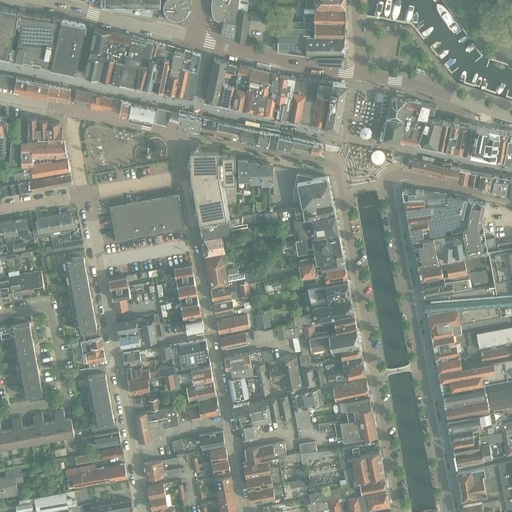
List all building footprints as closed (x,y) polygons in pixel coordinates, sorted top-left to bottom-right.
[(101,0),(100,8),(152,18),(152,17),(154,7),(158,8),(157,0),(101,0)] [(164,10),(164,11),(165,13),(167,15),(168,17),(170,19),(173,20),(175,20),(177,20),(180,20),(182,19),(184,18),(186,16),(188,14),(189,12),(189,10),(191,11),(191,0),(166,0),(166,1),(165,2),(165,3),(164,4),(164,5),(164,7),(164,8),(164,9),(164,10)] [(211,6),(212,11),(213,14),(214,17),(215,19),(218,20),(219,20),(220,20),(222,19),(224,18),(225,17),(223,22),(236,23),(237,16),(238,10),(238,7),(237,7),(238,0),(212,0),(212,1),(212,4),(211,6)] [(238,0),(238,7),(238,10),(247,11),(247,7),(248,7),(248,0),(238,0)] [(341,0),(310,0),(311,5),(305,5),(305,8),(345,9),(345,0),(341,0)] [(0,6),(0,56),(17,60),(24,62),(24,61),(33,62),(43,64),(42,66),(77,73),(88,25),(71,21),(54,17),(54,18),(43,15),(42,16),(33,14),(25,13),(25,12),(23,12),(24,11),(19,11),(0,6)] [(304,13),(303,21),(345,21),(345,9),(305,8),(305,13),(304,13)] [(238,10),(237,16),(249,18),(250,11),(247,11),(238,10)] [(281,21),(281,34),(314,36),(345,37),(345,21),(303,21),(281,21)] [(233,41),(234,34),(235,28),(236,23),(223,22),(221,32),(220,35),(231,38),(230,40),(233,41)] [(89,53),(84,75),(85,75),(89,76),(91,77),(99,78),(103,56),(104,56),(105,51),(106,47),(107,47),(108,43),(111,31),(111,30),(96,27),(92,41),(93,41),(90,53),(89,53)] [(103,56),(99,78),(105,79),(119,82),(131,36),(122,33),(111,30),(111,31),(108,43),(107,47),(106,47),(105,51),(104,56),(103,56)] [(277,51),(283,51),(306,53),(306,55),(345,55),(345,37),(314,36),(281,34),(278,34),(277,51)] [(131,36),(119,82),(128,84),(136,86),(138,76),(137,76),(146,39),(138,37),(131,36)] [(138,76),(136,86),(144,88),(154,41),(146,39),(137,76),(138,76)] [(154,41),(144,88),(151,89),(157,59),(156,59),(158,49),(159,50),(160,43),(154,41)] [(157,59),(151,89),(165,92),(172,63),(175,47),(166,44),(160,43),(159,50),(158,49),(156,59),(157,59)] [(172,63),(165,92),(176,94),(180,73),(186,50),(175,47),(172,63)] [(180,73),(176,94),(193,98),(196,85),(197,79),(198,73),(199,67),(200,61),(201,55),(201,54),(186,50),(180,73)] [(345,65),(345,57),(345,55),(306,55),(306,58),(315,59),(315,62),(345,65)] [(205,100),(218,103),(225,70),(227,61),(215,58),(205,100)] [(225,70),(218,103),(231,106),(238,73),(240,64),(227,61),(225,70)] [(238,73),(231,106),(244,108),(247,89),(251,67),(240,64),(238,73)] [(247,89),(244,108),(264,113),(271,72),(251,67),(247,89)] [(271,72),(264,113),(273,114),(280,73),(271,72)] [(280,73),(273,114),(288,118),(292,94),(292,92),(295,76),(280,73)] [(0,74),(0,85),(15,88),(17,78),(0,74)] [(292,94),(288,118),(311,122),(319,80),(309,79),(295,76),(292,92),(292,94)] [(17,78),(15,88),(26,91),(29,80),(17,78)] [(29,80),(26,91),(48,96),(50,85),(29,80)] [(319,80),(311,122),(324,125),(332,81),(319,80)] [(332,81),(324,125),(338,128),(343,102),(345,102),(345,98),(346,99),(347,87),(344,87),(345,83),(335,82),(332,81)] [(50,85),(48,96),(50,96),(57,98),(69,100),(71,89),(50,85)] [(81,102),(91,105),(93,94),(76,91),(74,102),(81,103),(81,102)] [(93,94),(91,105),(93,105),(103,107),(105,97),(93,94)] [(389,103),(387,117),(389,118),(389,115),(403,118),(406,99),(396,96),(393,98),(390,101),(389,103)] [(105,97),(103,107),(111,109),(113,99),(105,97)] [(113,99),(111,109),(119,111),(121,100),(113,99)] [(420,144),(445,149),(451,122),(450,122),(442,120),(427,117),(428,114),(430,103),(422,102),(407,99),(403,118),(399,139),(399,140),(420,144)] [(121,100),(119,111),(120,111),(119,113),(129,115),(130,115),(153,120),(155,120),(167,123),(172,112),(173,112),(173,111),(172,111),(157,108),(131,102),(121,100)] [(193,125),(199,127),(201,117),(179,112),(179,123),(193,125)] [(398,145),(399,142),(399,140),(399,139),(403,118),(389,115),(389,118),(387,117),(385,128),(380,127),(377,141),(398,145)] [(28,139),(49,138),(50,138),(49,122),(49,119),(38,120),(38,117),(27,117),(28,139)] [(201,117),(199,127),(217,131),(219,120),(201,117)] [(451,122),(445,149),(453,151),(460,122),(459,122),(459,119),(455,118),(454,121),(451,120),(451,122)] [(219,120),(217,131),(226,133),(233,134),(235,124),(219,120)] [(50,138),(49,138),(49,142),(63,141),(63,130),(60,130),(60,122),(49,122),(50,138)] [(460,122),(453,151),(462,153),(468,124),(460,122)] [(235,124),(233,134),(242,136),(244,126),(235,124)] [(367,125),(363,124),(360,127),(359,131),(361,134),(365,135),(369,133),(370,129),(367,125)] [(468,124),(462,153),(470,154),(476,125),(468,124)] [(476,125),(470,154),(483,157),(495,159),(500,130),(489,128),(476,125)] [(244,126),(242,136),(258,139),(260,129),(244,126)] [(277,143),(279,133),(260,129),(258,139),(277,143)] [(500,130),(495,159),(503,160),(508,132),(500,130)] [(511,132),(508,132),(503,160),(511,162),(511,161),(511,132)] [(279,133),(277,143),(291,146),(293,136),(279,133)] [(293,136),(291,146),(297,147),(311,150),(313,140),(293,136)] [(313,140),(311,150),(324,153),(323,144),(321,142),(313,140)] [(49,142),(21,142),(22,168),(24,167),(24,168),(31,167),(33,166),(33,158),(67,157),(64,141),(63,141),(49,142)] [(191,175),(196,201),(200,222),(220,219),(219,154),(218,150),(202,150),(197,147),(193,151),(191,151),(191,171),(191,175)] [(219,154),(220,219),(237,216),(235,154),(219,154)] [(251,186),(251,181),(250,181),(250,161),(246,161),(246,158),(238,158),(239,181),(246,180),(246,190),(251,190),(251,186)] [(408,167),(409,167),(431,171),(433,163),(410,158),(408,167)] [(22,172),(14,174),(15,180),(15,181),(28,178),(54,174),(70,171),(68,160),(33,166),(31,167),(22,168),(22,172)] [(250,181),(251,181),(258,181),(258,188),(258,192),(263,192),(263,185),(262,183),(262,163),(258,163),(258,160),(250,161),(250,181)] [(262,183),(263,185),(269,185),(269,194),(274,194),(273,165),(270,165),(270,163),(262,163),(262,183)] [(433,163),(431,171),(438,172),(437,175),(449,178),(451,166),(433,163)] [(451,166),(449,178),(457,180),(458,181),(460,168),(451,166)] [(460,168),(458,181),(467,182),(470,170),(460,168)] [(470,170),(467,182),(478,185),(480,172),(470,170)] [(480,172),(478,185),(488,188),(492,174),(480,172)] [(302,206),(290,208),(290,209),(333,201),(328,176),(313,179),(312,176),(297,173),(294,190),(299,191),(302,206)] [(492,174),(488,188),(507,193),(510,177),(492,174)] [(0,192),(1,196),(32,191),(32,192),(73,184),(71,175),(50,179),(31,183),(27,183),(26,181),(0,186),(0,192)] [(176,189),(108,202),(115,240),(184,227),(176,189)] [(417,191),(402,189),(404,198),(421,197),(422,190),(418,191),(417,191)] [(421,197),(404,198),(406,206),(440,203),(447,203),(447,193),(424,191),(422,190),(421,197)] [(440,203),(406,206),(412,238),(436,234),(446,232),(447,232),(448,234),(462,232),(463,213),(467,198),(447,193),(447,203),(440,203)] [(463,213),(462,232),(484,228),(482,218),(486,202),(467,198),(463,213)] [(272,222),(281,220),(300,217),(300,218),(309,216),(309,217),(336,212),(333,201),(290,209),(290,208),(280,211),(279,210),(270,212),(272,222)] [(59,214),(62,228),(74,226),(71,212),(59,214)] [(294,231),(295,235),(296,239),(300,238),(339,231),(336,212),(309,217),(309,216),(300,218),(300,217),(281,220),(282,224),(284,224),(285,230),(296,229),(295,228),(298,228),(298,230),(294,231)] [(48,216),(50,230),(62,228),(59,214),(48,216)] [(200,223),(203,234),(221,231),(231,230),(256,225),(254,214),(237,216),(220,219),(200,222),(200,223)] [(32,223),(34,233),(35,238),(51,235),(50,230),(48,216),(36,218),(37,222),(32,223)] [(15,221),(17,234),(24,233),(25,240),(33,238),(31,231),(29,232),(27,219),(15,221)] [(4,223),(6,235),(17,234),(15,221),(4,223)] [(438,242),(414,247),(418,266),(443,261),(466,257),(489,252),(489,250),(488,250),(484,228),(462,232),(448,234),(447,232),(446,232),(436,234),(438,242)] [(205,256),(224,253),(226,252),(224,242),(233,240),(231,230),(221,231),(203,234),(203,235),(201,236),(205,256)] [(296,239),(298,253),(314,250),(316,256),(298,259),(298,261),(299,261),(317,258),(317,260),(331,257),(331,256),(334,255),(333,252),(343,250),(339,231),(300,238),(296,239)] [(436,234),(412,238),(414,247),(438,242),(436,234)] [(63,237),(64,243),(65,243),(66,249),(84,245),(83,238),(71,241),(70,236),(63,237)] [(476,286),(430,294),(431,307),(431,312),(448,309),(458,309),(460,322),(476,319),(511,312),(511,240),(497,243),(498,248),(489,250),(489,252),(489,256),(491,264),(495,282),(476,286)] [(84,337),(100,333),(99,327),(97,328),(84,256),(86,256),(85,250),(68,253),(69,259),(65,260),(78,331),(82,330),(84,337)] [(298,261),(302,278),(318,275),(317,269),(346,264),(343,250),(333,252),(334,255),(331,256),(331,257),(317,260),(317,258),(299,261),(298,261)] [(443,261),(418,266),(422,280),(449,275),(466,272),(466,271),(470,270),(472,276),(473,283),(475,282),(476,286),(495,282),(491,264),(489,256),(489,252),(466,257),(443,261)] [(205,256),(207,267),(209,276),(226,273),(227,275),(240,273),(238,267),(227,269),(224,253),(205,256)] [(190,263),(174,266),(175,267),(176,273),(176,276),(194,273),(193,270),(192,264),(192,263),(190,263)] [(322,275),(318,275),(302,278),(302,279),(315,277),(316,281),(321,280),(326,278),(327,282),(348,277),(345,266),(326,269),(326,270),(322,271),(322,275)] [(31,272),(33,290),(45,288),(41,270),(31,272)] [(449,275),(422,280),(423,287),(445,283),(444,281),(462,278),(468,278),(467,277),(472,276),(470,270),(466,271),(466,272),(449,275)] [(20,274),(23,292),(33,290),(31,272),(20,274)] [(209,276),(211,288),(229,285),(229,286),(230,286),(235,285),(240,284),(241,283),(248,281),(246,272),(240,273),(227,275),(226,273),(209,276)] [(194,273),(176,276),(177,282),(178,287),(196,283),(195,279),(194,273)] [(9,276),(13,294),(23,292),(20,274),(9,276)] [(127,275),(109,278),(110,279),(111,285),(111,289),(129,285),(128,282),(127,276),(127,275)] [(0,277),(0,289),(1,296),(13,294),(9,276),(0,277)] [(445,283),(423,287),(425,295),(430,294),(476,286),(475,282),(473,283),(472,276),(467,277),(468,278),(462,278),(444,281),(445,283)] [(306,287),(309,303),(351,295),(348,279),(306,287)] [(211,288),(214,300),(232,296),(232,298),(235,298),(251,295),(250,294),(248,281),(241,283),(240,284),(235,285),(236,291),(231,292),(230,286),(229,286),(229,285),(211,288)] [(196,283),(178,287),(179,290),(180,297),(198,294),(196,287),(196,283)] [(129,285),(111,289),(113,299),(114,299),(126,297),(131,296),(129,285)] [(198,294),(180,297),(182,307),(200,304),(198,294)] [(251,295),(235,298),(236,302),(243,300),(244,300),(244,302),(245,308),(253,307),(252,300),(251,295)] [(126,297),(114,299),(115,305),(127,303),(126,297)] [(293,318),(295,325),(298,325),(298,326),(313,324),(313,321),(354,312),(351,298),(312,306),(314,316),(311,317),(310,314),(293,318)] [(214,304),(216,314),(217,314),(235,310),(232,300),(214,304)] [(127,303),(115,305),(116,311),(129,309),(127,303)] [(200,304),(182,307),(182,308),(184,317),(201,314),(200,305),(200,304)] [(242,309),(235,310),(217,314),(218,321),(217,321),(219,333),(250,326),(248,315),(247,314),(243,315),(242,309)] [(431,312),(428,312),(431,327),(460,322),(458,309),(448,309),(431,312)] [(356,321),(354,312),(313,321),(313,324),(315,334),(331,330),(330,326),(356,321)] [(460,322),(431,327),(432,336),(453,332),(453,333),(511,321),(511,312),(476,319),(460,322)] [(263,313),(255,315),(258,329),(266,327),(263,313)] [(12,325),(25,396),(28,395),(29,402),(46,399),(45,393),(43,393),(41,382),(30,322),(32,321),(30,315),(14,318),(15,324),(12,325)] [(146,341),(156,339),(153,320),(143,322),(142,316),(117,321),(120,336),(122,336),(124,344),(146,340),(146,341)] [(186,321),(189,333),(204,330),(202,318),(186,321)] [(330,326),(331,330),(337,330),(357,327),(356,321),(330,326)] [(453,332),(433,336),(437,360),(465,355),(465,354),(511,346),(511,342),(511,341),(511,321),(453,333),(453,332)] [(302,355),(310,353),(313,353),(319,352),(319,351),(325,350),(325,351),(360,344),(357,327),(337,330),(331,330),(315,334),(313,324),(298,326),(298,325),(295,325),(282,328),(284,339),(298,337),(302,355)] [(220,338),(223,349),(248,344),(247,341),(246,333),(220,338)] [(77,337),(71,339),(72,346),(79,344),(77,337)] [(100,346),(103,345),(102,338),(89,340),(91,347),(100,346)] [(97,361),(106,359),(104,349),(102,349),(101,347),(103,347),(103,345),(100,346),(91,347),(89,340),(81,342),(83,353),(86,352),(88,363),(89,363),(90,368),(98,367),(97,361)] [(164,375),(168,374),(173,373),(176,373),(176,372),(210,365),(206,340),(170,346),(172,357),(173,365),(174,365),(174,366),(158,369),(159,376),(164,375)] [(360,344),(325,351),(326,355),(341,353),(342,357),(362,353),(360,344)] [(465,355),(437,360),(438,370),(467,365),(511,355),(511,345),(511,346),(465,354),(465,355)] [(161,359),(172,357),(170,346),(159,347),(161,359)] [(224,358),(226,369),(241,366),(255,363),(265,361),(265,362),(268,361),(271,360),(269,350),(262,351),(262,350),(250,352),(224,358)] [(123,354),(125,365),(147,361),(146,357),(141,358),(140,351),(123,354)] [(301,364),(305,385),(326,381),(322,361),(312,363),(310,353),(302,355),(300,355),(301,364)] [(326,365),(328,375),(329,380),(334,379),(333,374),(336,374),(344,372),(348,371),(348,368),(350,368),(349,364),(364,362),(362,353),(342,357),(343,365),(335,367),(334,363),(326,365)] [(268,361),(272,381),(282,379),(284,388),(302,385),(296,355),(271,360),(268,361)] [(467,365),(438,370),(440,379),(445,378),(470,373),(474,373),(511,365),(511,355),(467,365)] [(245,375),(228,378),(232,399),(249,395),(246,379),(258,377),(261,393),(270,391),(269,382),(265,362),(265,361),(255,363),(257,372),(245,375)] [(348,371),(344,372),(336,374),(337,380),(349,377),(366,374),(364,362),(349,364),(350,368),(348,368),(348,371)] [(226,369),(228,378),(245,375),(257,372),(255,363),(241,366),(226,369)] [(128,373),(127,373),(128,381),(148,378),(151,377),(158,376),(157,371),(149,372),(149,369),(143,371),(142,364),(127,367),(128,373)] [(445,378),(440,379),(441,388),(442,388),(443,390),(493,381),(511,377),(511,365),(474,373),(470,373),(445,378)] [(194,383),(213,379),(211,367),(192,370),(194,383)] [(93,431),(117,427),(116,421),(114,421),(106,373),(87,377),(96,424),(92,425),(93,431)] [(164,375),(165,382),(174,380),(173,373),(168,374),(164,375)] [(511,377),(443,389),(448,419),(494,410),(511,406),(511,377)] [(128,381),(131,393),(150,390),(148,378),(128,381)] [(176,387),(174,380),(165,382),(166,389),(176,387)] [(336,402),(345,400),(369,396),(366,380),(350,383),(333,386),(336,402)] [(190,402),(192,401),(217,396),(214,382),(187,387),(190,402)] [(291,394),(294,410),(296,415),(296,417),(298,416),(300,426),(298,426),(298,427),(312,424),(310,413),(305,414),(304,408),(319,405),(319,406),(324,405),(321,388),(291,394)] [(277,396),(281,418),(292,416),(288,394),(277,396)] [(267,398),(271,420),(281,418),(277,396),(267,398)] [(337,418),(337,420),(349,419),(360,417),(359,410),(372,407),(372,406),(371,406),(369,396),(345,400),(347,412),(340,414),(337,418)] [(160,409),(158,398),(149,400),(151,411),(160,409)] [(217,398),(193,403),(196,419),(220,414),(217,398)] [(253,423),(256,423),(271,420),(267,398),(249,402),(253,423)] [(238,427),(241,426),(253,423),(249,402),(233,404),(238,427)] [(364,437),(377,434),(372,407),(359,410),(360,417),(349,419),(337,420),(319,423),(320,432),(336,429),(338,441),(364,437)] [(147,412),(135,415),(137,430),(138,430),(140,442),(152,440),(150,428),(163,425),(164,427),(179,424),(177,411),(176,409),(171,410),(167,410),(148,414),(147,412)] [(59,411),(64,438),(75,436),(71,418),(65,419),(63,410),(59,411)] [(484,412),(448,419),(450,428),(486,422),(496,420),(494,410),(484,412)] [(50,422),(53,440),(64,438),(59,411),(55,412),(56,421),(50,422)] [(38,415),(43,442),(53,440),(50,422),(44,423),(42,414),(38,415)] [(29,426),(31,444),(43,442),(38,415),(33,415),(35,425),(29,426)] [(75,417),(75,418),(76,424),(83,423),(82,416),(75,417)] [(16,419),(20,446),(31,444),(29,426),(23,427),(21,418),(16,419)] [(7,430),(10,447),(20,446),(16,419),(12,419),(14,429),(7,430)] [(496,420),(450,428),(452,439),(479,434),(501,430),(503,430),(511,428),(511,421),(503,423),(502,419),(496,420)] [(0,449),(10,447),(7,430),(2,431),(0,422),(0,449)] [(259,438),(256,423),(253,423),(241,426),(243,441),(259,438)] [(511,428),(503,430),(504,441),(507,455),(511,453),(511,428)] [(480,440),(453,445),(455,456),(476,452),(481,452),(483,451),(482,445),(484,443),(494,442),(504,441),(503,430),(501,430),(479,434),(480,440)] [(97,446),(121,442),(119,431),(81,438),(83,444),(96,441),(97,446)] [(202,449),(225,444),(223,431),(199,435),(202,449)] [(452,439),(453,445),(480,440),(479,434),(452,439)] [(244,460),(244,461),(263,458),(263,459),(267,458),(267,457),(276,456),(286,454),(285,446),(284,441),(273,443),(245,448),(246,459),(245,460),(244,460)] [(315,441),(299,443),(301,452),(301,454),(307,453),(317,451),(317,450),(316,449),(315,441)] [(476,452),(455,456),(457,466),(492,459),(490,446),(494,445),(494,442),(484,443),(482,445),(483,451),(481,452),(476,452)] [(347,486),(360,483),(381,479),(380,474),(385,473),(380,449),(360,453),(360,450),(363,449),(363,444),(350,446),(343,448),(345,455),(339,456),(341,468),(354,465),(356,476),(346,478),(347,483),(347,486)] [(65,447),(55,449),(55,452),(56,456),(67,454),(66,452),(65,447)] [(102,459),(123,455),(122,447),(101,451),(102,459)] [(210,451),(212,462),(228,459),(226,447),(210,451)] [(244,463),(251,501),(286,495),(280,464),(302,460),(301,454),(301,452),(276,457),(276,456),(267,457),(267,458),(263,459),(263,458),(244,461),(244,463)] [(90,454),(70,458),(71,464),(91,460),(90,454)] [(144,463),(145,471),(164,468),(163,463),(170,461),(170,463),(182,461),(181,456),(162,460),(144,463)] [(212,462),(214,473),(230,470),(228,459),(212,462)] [(504,491),(462,499),(464,511),(492,511),(511,508),(511,460),(499,463),(499,464),(503,484),(504,491)] [(75,488),(127,478),(125,463),(97,469),(96,463),(65,469),(69,488),(75,487),(75,488)] [(459,479),(462,499),(504,491),(503,484),(499,464),(499,463),(484,466),(485,474),(459,479)] [(457,471),(459,479),(485,474),(484,466),(457,471)] [(7,477),(0,478),(0,497),(19,494),(17,482),(15,475),(22,474),(21,467),(6,470),(7,477)] [(145,471),(146,479),(165,476),(182,472),(181,468),(166,470),(166,472),(164,472),(164,468),(145,471)] [(214,477),(217,488),(233,485),(231,474),(214,477)] [(341,492),(342,497),(347,496),(361,494),(361,493),(387,488),(386,479),(385,478),(360,483),(361,488),(357,489),(341,492)] [(305,479),(299,480),(300,486),(302,486),(303,489),(307,489),(305,479)] [(148,486),(150,497),(166,494),(164,483),(148,486)] [(217,488),(219,500),(235,497),(233,485),(217,488)] [(330,511),(349,511),(362,510),(369,508),(390,504),(387,488),(361,493),(361,494),(347,496),(342,497),(307,503),(308,509),(309,509),(309,511),(321,511),(330,510),(330,511)] [(39,511),(77,505),(75,491),(67,492),(35,497),(35,498),(20,500),(21,505),(17,505),(18,511),(21,511),(39,511)] [(150,497),(152,509),(155,509),(156,509),(168,507),(166,494),(150,497)] [(221,511),(237,508),(235,497),(219,500),(221,511)] [(90,511),(133,511),(132,500),(131,500),(131,501),(90,508),(90,511)]
